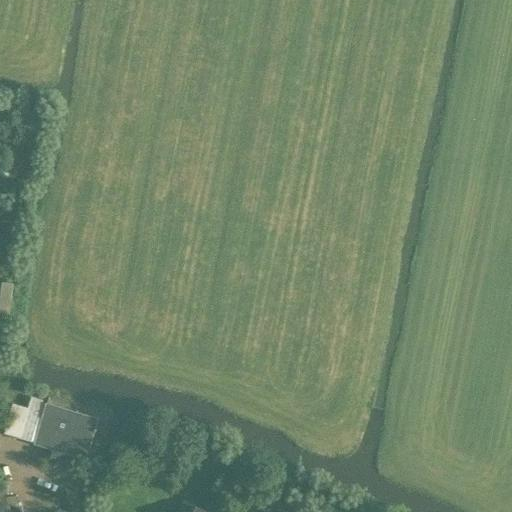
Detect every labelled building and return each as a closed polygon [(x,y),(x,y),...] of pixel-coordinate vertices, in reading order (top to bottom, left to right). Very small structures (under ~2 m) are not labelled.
[(11,306),(10,283),(1,283),(1,306),(11,306)] [(3,435),(84,459),(96,419),(61,409),(62,407),(46,402),(45,404),(41,403),(42,401),(30,397),(26,408),(12,404),(3,435)] [(82,465),(79,476),(80,476),(84,478),(90,467),(86,466),(82,465)] [(0,511),(19,511),(18,507),(7,506),(7,505),(4,504),(6,483),(0,481),(0,511)] [(183,497),(176,511),(202,511),(193,508),(195,502),(183,497)]
